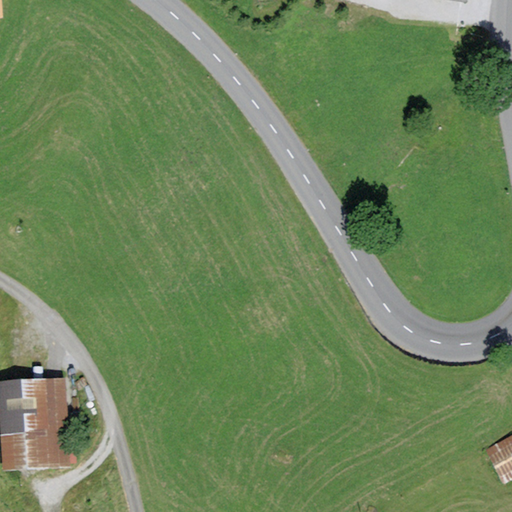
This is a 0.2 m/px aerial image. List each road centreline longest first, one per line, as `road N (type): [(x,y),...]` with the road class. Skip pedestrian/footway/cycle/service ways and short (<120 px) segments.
road 1 (secondary): [(511,325),(453,344),(399,321),(265,115),(156,0)]
road 2 (residential): [(137,511),(107,407),(59,328),(0,278)]
